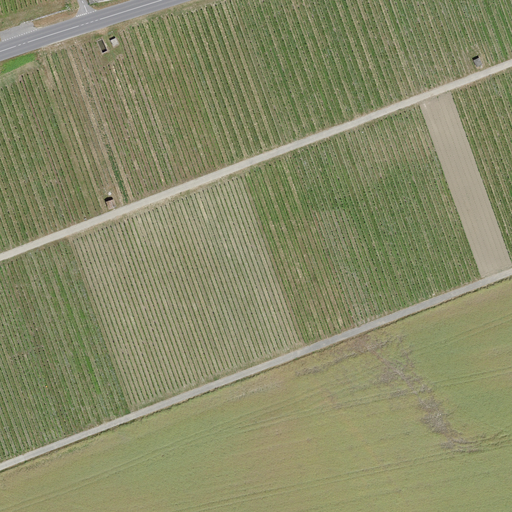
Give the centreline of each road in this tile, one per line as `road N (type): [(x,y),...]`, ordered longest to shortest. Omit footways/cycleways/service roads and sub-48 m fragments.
road 1 (track): [(511,271),(0,467)]
road 2 (track): [(511,63),(0,257)]
road 3 (secondary): [(0,51),(163,0)]
